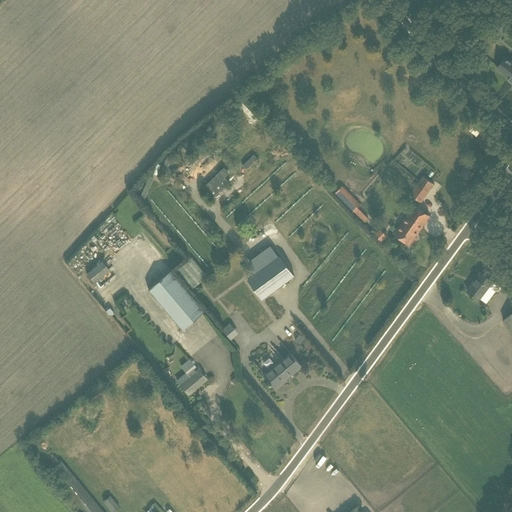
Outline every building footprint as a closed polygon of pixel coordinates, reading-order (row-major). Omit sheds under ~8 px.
[(499,35),(510,21),(503,15),(491,29),(499,35)] [(511,61),(506,57),(497,68),(509,78),(508,79),(511,82),(511,81),(511,61)] [(466,124),(469,120),(464,116),(461,120),(466,124)] [(197,139),(204,133),(200,128),(193,133),(197,139)] [(156,165),(152,175),(156,177),(160,166),(156,165)] [(208,194),(217,184),(222,188),(227,183),(223,178),(227,174),(222,168),(202,188),(208,194)] [(423,176),(410,194),(421,202),(434,183),(423,176)] [(343,186),(335,192),(365,222),(369,218),(358,207),(361,204),(343,186)] [(395,235),(409,244),(429,215),(416,205),(395,235)] [(375,234),(382,241),(387,236),(380,230),(375,234)] [(262,300),(295,276),(280,255),(247,279),(262,300)] [(101,260),(86,274),(95,283),(110,270),(101,260)] [(148,289),(182,329),(203,311),(169,271),(148,289)] [(467,291),(479,300),(493,281),(481,272),(467,291)] [(511,312),(503,320),(511,330),(511,312)] [(231,339),(238,333),(229,322),(221,329),(231,339)] [(295,341),(300,344),(305,338),(300,335),(295,341)] [(291,375),(301,366),(290,353),(264,374),(271,382),(269,383),(271,385),(272,384),(275,388),(276,387),(275,387),(290,374),(291,375)] [(188,373),(177,381),(188,395),(206,379),(198,370),(196,372),(192,367),(195,365),(189,359),(181,366),(188,373)] [(46,465),(51,470),(48,472),(80,511),(102,511),(61,462),(60,463),(55,458),(46,465)] [(102,502),(110,511),(114,511),(119,508),(109,496),(102,502)]
